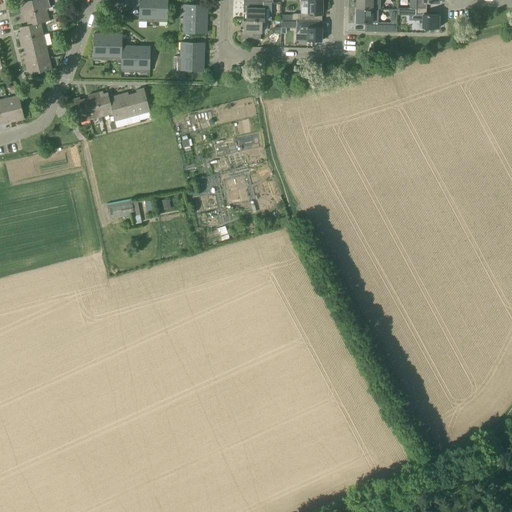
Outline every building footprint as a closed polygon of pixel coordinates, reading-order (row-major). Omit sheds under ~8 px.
[(21,7),(23,14),(50,8),(48,0),(29,0),(22,2),(23,6),(21,7)] [(125,0),(110,0),(110,9),(125,10),(125,0)] [(139,10),(139,0),(125,0),(125,10),(139,10)] [(153,0),(139,0),(139,10),(139,19),(153,19),(153,0)] [(167,22),(167,0),(153,0),(153,19),(153,22),(167,22)] [(356,0),(356,8),(372,9),(372,0),(356,0)] [(409,0),(410,8),(426,8),(426,3),(433,3),(439,3),(439,2),(438,0),(409,0)] [(243,20),(264,21),(264,8),(263,8),(264,2),(243,1),(243,10),(246,11),(245,20),(243,20)] [(293,13),(292,15),(292,20),(300,20),(312,21),(312,14),(322,15),(322,1),(308,1),(307,14),(293,13)] [(207,19),(207,15),(207,5),(184,4),(183,19),(207,19)] [(40,23),(44,22),(53,20),(50,8),(23,14),(25,22),(27,21),(28,25),(40,22),(40,23)] [(365,23),(365,32),(396,32),(397,9),(389,9),(389,16),(390,16),(390,23),(378,22),(378,9),(372,9),(356,8),(356,22),(355,22),(365,23)] [(426,14),(426,8),(410,8),(409,20),(422,20),(422,28),(438,28),(438,15),(439,16),(439,15),(426,14)] [(206,33),(206,28),(207,19),(183,19),(183,33),(206,33)] [(320,21),(312,21),(300,20),(292,20),(281,19),(281,24),(296,25),(295,34),(307,34),(307,41),(321,41),(322,27),(319,27),(320,21)] [(264,21),(243,20),(243,32),(240,32),(240,39),(260,39),(260,33),(261,33),(262,21),(264,21)] [(18,32),(20,40),(47,33),(44,22),(40,23),(40,22),(28,25),(19,27),(20,32),(18,32)] [(50,45),(47,33),(20,40),(21,47),(24,47),(25,51),(46,46),(50,45)] [(107,57),(108,34),(93,33),(93,60),(107,60),(107,57)] [(121,60),(122,46),(122,34),(108,34),(107,57),(107,60),(121,60)] [(204,57),(204,56),(204,42),(181,42),(180,56),(204,57)] [(25,63),(49,57),(46,46),(25,51),(26,55),(23,55),(25,63)] [(135,69),(136,46),(122,46),(121,60),(121,69),(135,69)] [(150,70),(150,46),(136,46),(135,69),(150,70)] [(53,56),(49,57),(25,63),(27,71),(30,70),(31,74),(56,68),(53,56)] [(203,71),(203,65),(204,57),(180,56),(177,56),(177,70),(203,71)] [(149,111),(150,111),(144,88),(136,90),(137,93),(133,94),(138,115),(146,112),(147,116),(150,115),(149,111)] [(103,91),(95,93),(102,120),(114,117),(113,113),(110,100),(108,93),(103,94),(103,91)] [(138,115),(133,94),(128,95),(128,92),(120,94),(127,118),(128,122),(131,121),(130,117),(138,115)] [(88,98),(84,99),(91,124),(102,120),(95,93),(88,95),(88,98)] [(115,121),(127,118),(120,94),(113,96),(113,99),(110,100),(113,113),(114,117),(115,121)] [(7,98),(12,119),(16,118),(17,121),(24,119),(19,95),(7,98)] [(79,127),(91,124),(84,99),(80,100),(79,97),(72,99),(79,127)] [(8,120),(12,119),(7,98),(0,99),(0,121),(1,124),(8,123),(8,120)] [(143,201),(146,211),(153,210),(150,199),(143,201)] [(162,200),(164,210),(171,208),(169,199),(162,200)] [(132,204),(108,208),(110,218),(134,213),(132,204)]
